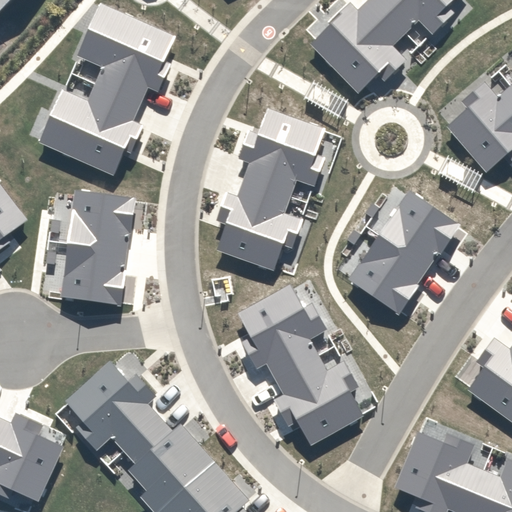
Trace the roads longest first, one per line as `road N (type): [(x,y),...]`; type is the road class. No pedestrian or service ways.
road 1 (residential): [(277,0),(236,44),(198,119),(174,209),(171,255),(183,316),(228,407),(279,471),(340,511)]
road 2 (residential): [(348,511),(455,310),(511,244)]
